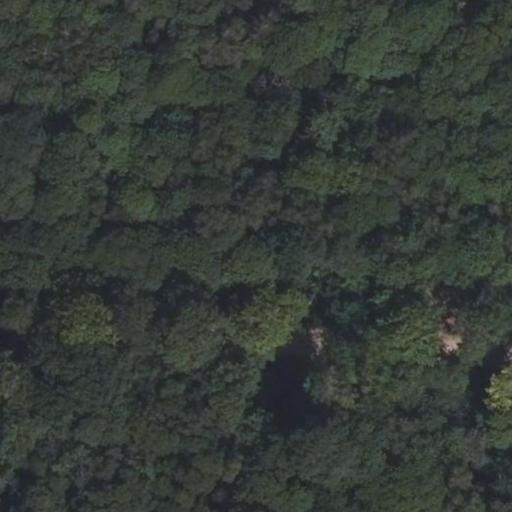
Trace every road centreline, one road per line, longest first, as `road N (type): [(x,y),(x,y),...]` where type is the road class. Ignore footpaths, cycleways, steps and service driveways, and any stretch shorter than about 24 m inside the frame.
road 1 (track): [(88,362),(511,361)]
road 2 (track): [(0,85),(86,146),(174,235)]
road 3 (track): [(174,235),(302,363)]
